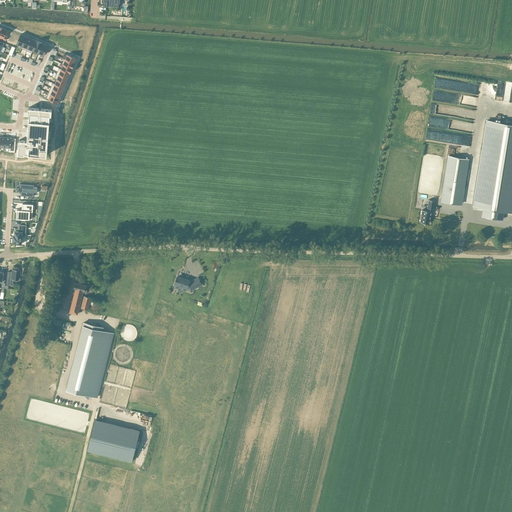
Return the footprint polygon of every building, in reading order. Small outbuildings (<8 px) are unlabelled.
[(0,34),(0,35),(0,38),(5,40),(9,31),(3,29),(3,28),(0,26),(0,34)] [(21,34),(17,44),(22,46),(21,48),(26,36),(21,34)] [(26,36),(21,48),(27,51),(32,39),(26,36)] [(32,39),(27,51),(32,53),(37,41),(37,40),(37,41),(32,39)] [(37,41),(32,53),(33,51),(38,53),(37,54),(38,54),(42,43),(37,41)] [(42,43),(38,54),(43,56),(48,45),(42,43)] [(64,58),(75,63),(74,63),(77,58),(67,54),(65,59),(64,58)] [(64,58),(62,63),(73,68),(75,63),(64,58)] [(59,68),(70,73),(73,68),(62,63),(62,64),(63,64),(61,69),(59,68)] [(59,68),(57,73),(68,78),(70,73),(59,68)] [(57,73),(55,78),(67,83),(66,82),(68,78),(57,73)] [(53,83),(52,83),(64,88),(67,83),(55,78),(54,78),(57,79),(55,84),(53,83)] [(52,83),(50,88),(62,93),(64,88),(52,83)] [(504,85),(502,101),(510,102),(511,85),(504,85)] [(50,88),(48,93),(60,98),(62,93),(50,88)] [(476,98),(477,97),(477,96),(464,92),(462,96),(461,95),(462,92),(461,92),(459,98),(460,97),(463,98),(466,94),(465,98),(467,100),(466,104),(465,103),(464,106),(463,107),(464,109),(464,111),(467,112),(470,114),(474,116),(477,108),(474,107),(473,106),(476,98)] [(48,93),(46,98),(48,99),(58,103),(60,98),(48,93)] [(19,140),(18,154),(24,154),(31,155),(31,153),(32,154),(40,154),(47,155),(50,121),(51,121),(52,109),(28,108),(28,120),(29,120),(28,128),(27,141),(19,140)] [(511,212),(511,124),(509,124),(510,121),(505,120),(505,123),(491,121),(487,120),(473,206),(483,208),(482,216),(502,219),(504,211),(511,212)] [(427,129),(426,138),(439,141),(439,136),(441,136),(442,132),(427,129)] [(6,137),(5,147),(10,148),(10,151),(15,152),(16,139),(11,139),(11,138),(6,137)] [(461,204),(468,159),(449,156),(442,201),(461,204)] [(16,187),(16,189),(17,189),(17,191),(20,191),(21,191),(21,195),(21,198),(21,195),(28,196),(33,196),(34,192),(37,192),(38,189),(37,189),(38,186),(34,186),(34,185),(20,184),(20,188),(16,187)] [(429,223),(431,211),(431,209),(433,209),(435,200),(429,200),(427,208),(428,208),(428,210),(422,210),(420,222),(429,223)] [(17,212),(17,218),(22,218),(22,220),(25,220),(26,219),(30,219),(30,211),(33,211),(33,204),(23,203),(22,210),(17,209),(17,210),(18,210),(18,212),(17,212)] [(13,239),(13,242),(17,242),(17,243),(21,244),(21,243),(22,243),(23,239),(22,239),(22,232),(22,229),(26,229),(26,225),(19,225),(19,231),(15,231),(15,235),(13,235),(13,239)] [(19,274),(20,274),(20,271),(19,271),(19,270),(12,269),(12,272),(8,271),(6,284),(12,285),(13,279),(18,280),(19,274)] [(176,280),(175,284),(176,284),(176,285),(180,287),(180,286),(183,287),(183,288),(187,289),(187,287),(193,289),(201,285),(200,282),(200,281),(198,278),(193,280),(190,282),(189,282),(190,280),(185,279),(182,278),(177,276),(176,279),(176,280)] [(75,282),(74,289),(75,289),(70,312),(77,314),(83,293),(86,294),(87,290),(85,290),(86,285),(75,282)] [(91,297),(84,296),(81,307),(88,309),(91,297)] [(59,332),(63,317),(53,314),(49,329),(59,332)] [(83,323),(66,389),(97,397),(114,333),(103,331),(100,330),(101,327),(97,326),(89,324),(83,323)] [(96,419),(88,450),(131,461),(139,430),(96,419)]
